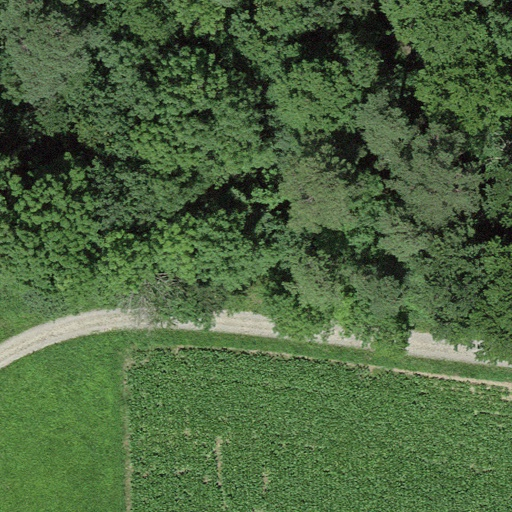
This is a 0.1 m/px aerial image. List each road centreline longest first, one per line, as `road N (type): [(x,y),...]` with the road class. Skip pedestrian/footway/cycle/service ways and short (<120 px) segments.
road 1 (track): [(0,360),(113,313),(511,355)]
road 2 (track): [(511,186),(417,29),(413,0)]
